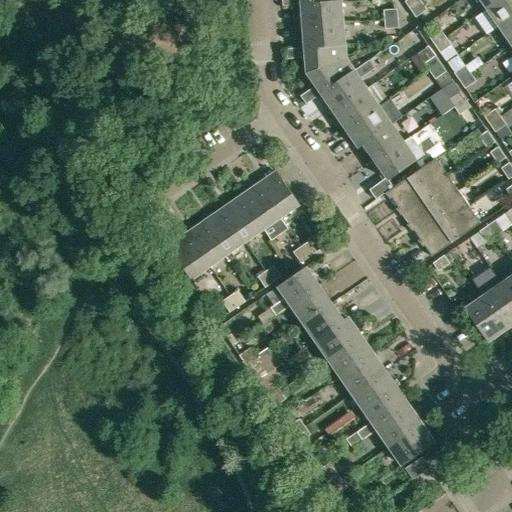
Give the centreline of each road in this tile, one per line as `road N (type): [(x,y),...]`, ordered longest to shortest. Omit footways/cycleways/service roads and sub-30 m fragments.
road 1 (residential): [(475,398),(278,109)]
road 2 (residential): [(159,191),(278,109)]
